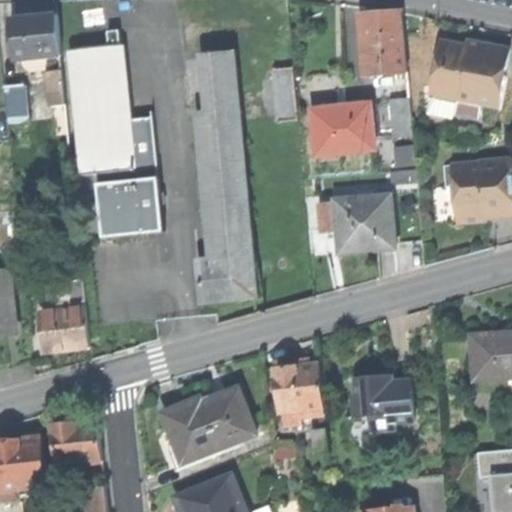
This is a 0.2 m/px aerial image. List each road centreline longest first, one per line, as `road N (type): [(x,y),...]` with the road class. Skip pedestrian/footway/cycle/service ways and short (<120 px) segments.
road 1 (tertiary): [(511,263),(112,371)]
road 2 (residential): [(128,511),(112,371)]
